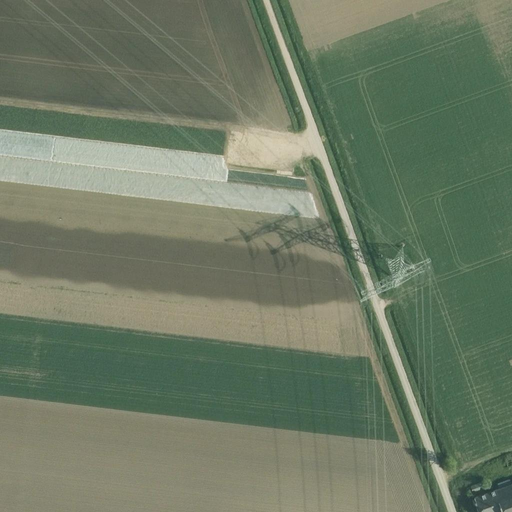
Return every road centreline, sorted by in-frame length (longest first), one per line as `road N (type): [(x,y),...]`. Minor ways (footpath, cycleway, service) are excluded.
road 1 (unclassified): [(451,511),(266,0)]
road 2 (track): [(314,133),(0,100)]
